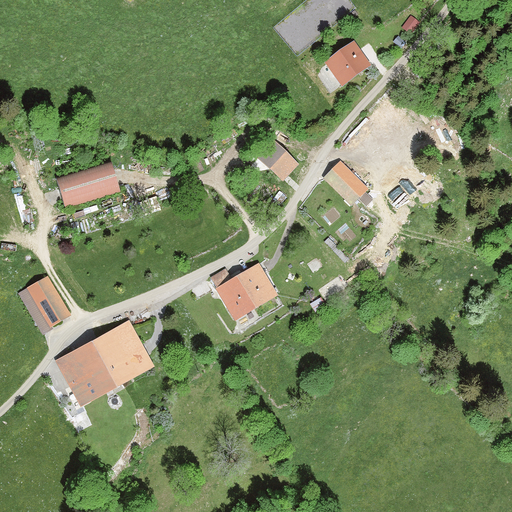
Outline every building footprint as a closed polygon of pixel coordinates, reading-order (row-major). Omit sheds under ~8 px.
[(419,22),(411,17),(404,27),(412,33),(419,22)] [(406,43),(398,37),(395,41),(402,47),(406,43)] [(355,41),(326,62),(342,85),(371,64),(355,41)] [(282,182),(299,164),(274,141),(258,159),(282,182)] [(111,160),(56,177),(66,208),(121,191),(111,160)] [(368,189),(340,161),(323,178),(352,206),(368,189)] [(258,264),(216,289),(235,321),(277,295),(258,264)] [(47,277),(18,294),(43,334),(71,316),(47,277)] [(154,367),(129,321),(55,362),(80,407),(154,367)]
